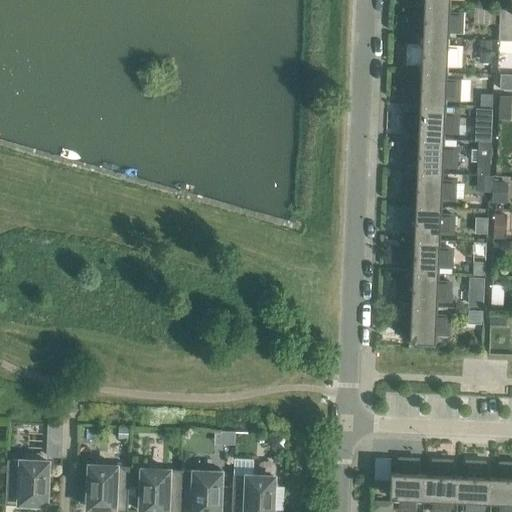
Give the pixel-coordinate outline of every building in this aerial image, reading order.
[(511,0),(499,0),(497,41),(511,41),(511,0)] [(421,30),(421,38),(446,39),(446,31),(460,32),(461,14),(447,14),(447,6),(422,4),(422,12),(408,12),(408,29),(421,30)] [(484,9),(484,23),(496,23),(497,9),(484,9)] [(420,64),(419,72),(445,73),(445,65),(459,65),(459,48),(446,47),(446,39),(421,38),(421,46),(407,45),(406,63),(420,64)] [(479,41),(479,53),(490,53),(491,41),(479,41)] [(418,97),(418,105),(443,106),(443,98),(457,99),(458,81),(444,81),(445,73),(419,72),(419,80),(405,79),(405,97),(418,97)] [(480,94),(479,106),(491,107),(492,94),(480,94)] [(498,96),(498,104),(511,105),(511,96),(498,96)] [(417,131),(417,139),(442,140),(442,132),(456,132),(456,115),(443,114),(443,106),(418,105),(418,113),(404,113),(403,130),(417,131)] [(475,127),(474,142),(477,142),(490,142),(490,128),(475,127)] [(415,164),(415,172),(440,173),(441,165),(454,166),(455,148),(441,148),(442,140),(417,139),(416,147),(403,146),(402,164),(415,164)] [(476,175),(489,176),(490,142),(477,142),(476,175)] [(414,198),(414,206),(439,207),(439,199),(453,200),(454,182),(440,181),(440,173),(415,172),(415,180),(401,180),(400,197),(414,198)] [(476,176),(475,188),(491,189),(492,176),(476,176)] [(492,182),(492,200),(506,201),(506,183),(492,182)] [(413,231),(412,239),(437,241),(438,233),(451,233),(452,216),(438,215),(439,207),(414,206),(413,214),(400,213),(399,231),(413,231)] [(493,213),(492,238),(503,239),(504,214),(493,213)] [(411,265),(411,273),(436,274),(436,266),(450,267),(451,249),(437,249),(437,241),(412,239),(412,247),(398,247),(398,264),(411,265)] [(492,243),(491,257),(504,257),(504,244),(492,243)] [(474,260),(473,273),(483,273),(484,260),(474,260)] [(410,299),(409,307),(435,308),(435,300),(448,300),(449,283),(436,282),(436,274),(411,273),(410,281),(397,280),(396,298),(410,299)] [(469,277),(468,306),(482,307),(483,278),(469,277)] [(490,295),(489,308),(502,309),(502,296),(490,295)] [(435,308),(409,307),(409,315),(396,314),(395,332),(408,332),(408,341),(433,342),(433,333),(447,334),(448,316),(434,316),(435,308)] [(489,313),(488,324),(505,324),(505,314),(489,313)] [(117,428),(117,438),(128,439),(128,428),(117,428)] [(49,455),(59,455),(59,445),(49,445),(49,455)] [(414,498),(422,499),(423,473),(415,473),(416,459),(399,459),(398,472),(389,472),(388,497),(397,497),(396,511),(414,511),(414,498)] [(19,503),(45,504),(47,461),(6,460),(4,505),(19,505),(19,503)] [(447,511),(448,500),(456,500),(457,475),(449,475),(450,461),(432,460),(431,474),(423,473),(422,499),(430,499),(429,511),(447,511)] [(481,511),(481,501),(489,501),(491,476),(483,476),(483,462),(466,462),(465,475),(457,475),(456,500),(464,500),(463,511),(481,511)] [(511,511),(511,463),(499,463),(499,477),(491,476),(489,501),(497,502),(497,511),(511,511)] [(112,511),(126,511),(128,467),(88,465),(86,508),(112,509),(112,511)] [(178,511),(180,470),(141,469),(140,482),(140,493),(139,511),(148,511),(178,511)] [(180,470),(178,511),(217,511),(220,472),(180,470)] [(270,511),(272,476),(232,475),(230,511),(270,511)]
